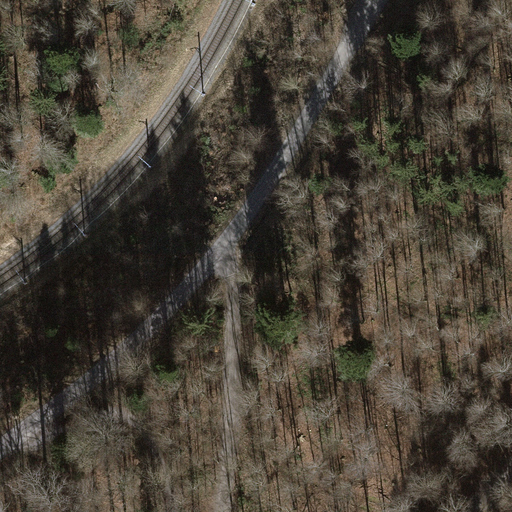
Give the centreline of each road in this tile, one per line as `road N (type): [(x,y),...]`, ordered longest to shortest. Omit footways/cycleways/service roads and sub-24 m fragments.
road 1 (track): [(24,429),(110,365),(222,249),(381,0)]
road 2 (track): [(222,249),(232,276),(220,511)]
